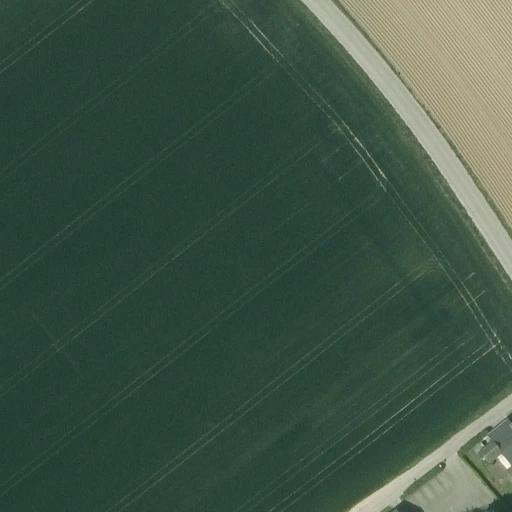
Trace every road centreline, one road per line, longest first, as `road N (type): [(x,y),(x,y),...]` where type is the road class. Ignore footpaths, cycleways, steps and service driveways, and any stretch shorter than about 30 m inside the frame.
road 1 (unclassified): [(511,261),(405,110),(313,0)]
road 2 (residential): [(369,511),(511,405)]
